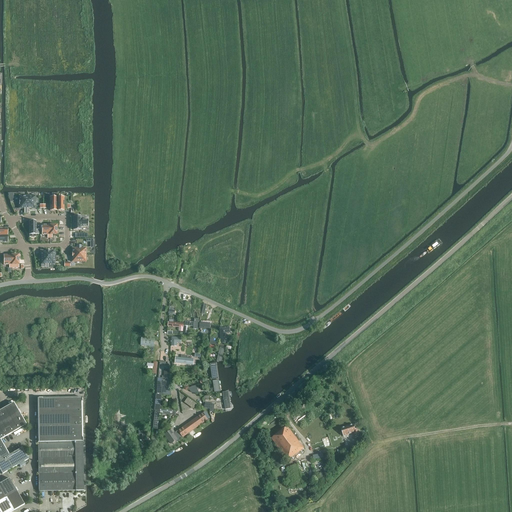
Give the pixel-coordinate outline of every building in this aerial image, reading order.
[(27,196),(19,196),(19,209),(24,209),(27,209),(27,196)] [(36,209),(36,196),(27,196),(27,209),(36,209)] [(83,218),(75,218),(76,232),(83,232),(83,228),(90,228),(90,221),(83,221),(83,218)] [(36,221),(29,221),(29,235),(29,237),(36,237),(36,235),(38,235),(38,230),(36,230),(36,221)] [(76,248),(72,248),(72,255),(86,255),(86,248),(82,248),(82,245),(76,245),(76,248)] [(185,321),(185,326),(194,327),(194,329),(198,330),(199,319),(195,319),(194,322),(185,321)] [(168,322),(168,327),(179,327),(179,331),(183,332),(184,323),(168,322)] [(230,333),(229,327),(218,328),(219,331),(220,344),(225,344),(224,333),(230,333)] [(172,337),(172,347),(177,347),(177,343),(181,343),(181,338),(172,337)] [(154,346),(155,339),(142,338),(141,345),(154,346)] [(222,363),(226,349),(221,347),(217,362),(222,363)] [(219,379),(217,364),(210,365),(212,380),(219,379)] [(315,387),(320,383),(315,377),(310,381),(315,387)] [(166,383),(163,383),(162,395),(171,395),(171,392),(166,391),(166,383)] [(229,392),(223,393),(226,410),(232,409),(229,392)] [(39,492),(84,491),(82,398),(37,399),(39,492)] [(329,411),(336,405),(331,399),(324,405),(329,411)] [(0,411),(7,421),(20,414),(14,403),(0,411)] [(214,404),(205,403),(204,408),(210,409),(209,412),(213,412),(214,404)] [(313,410),(315,418),(324,415),(321,408),(313,410)] [(174,434),(172,430),(165,435),(171,444),(178,439),(177,439),(181,436),(183,438),(208,420),(203,413),(178,431),(174,434)] [(7,421),(13,432),(26,425),(20,414),(7,421)] [(0,439),(0,440),(13,432),(7,421),(0,425),(0,439)] [(353,423),(341,427),(344,435),(353,432),(355,437),(361,435),(358,427),(355,428),(353,423)] [(288,461),(304,448),(288,426),(271,439),(288,461)] [(3,445),(0,446),(0,461),(9,456),(9,455),(3,445)] [(9,456),(0,461),(0,470),(2,474),(29,459),(22,448),(9,455),(9,456)] [(319,468),(325,462),(323,459),(316,465),(319,468)] [(301,478),(297,464),(287,468),(293,489),(304,486),(303,483),(306,482),(304,477),(301,478)] [(0,487),(6,498),(17,492),(9,478),(0,483),(0,487)] [(17,492),(6,498),(13,511),(24,505),(17,492)] [(6,498),(0,501),(0,511),(11,511),(13,511),(6,498)]
